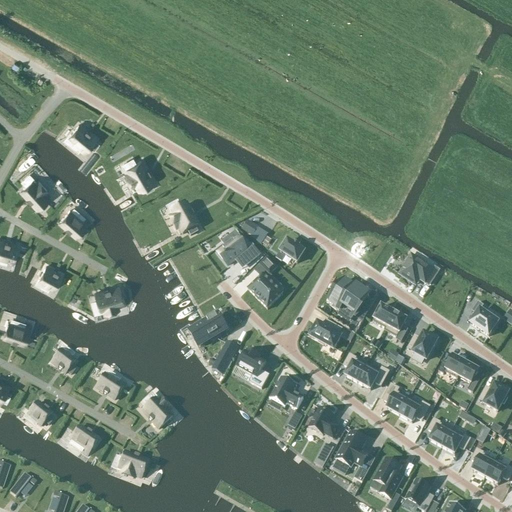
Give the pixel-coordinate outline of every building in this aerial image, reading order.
[(78,123),(65,138),(79,149),(78,151),(83,156),(97,138),(78,123)] [(125,172),(123,173),(132,189),(134,187),(137,192),(156,181),(142,158),(124,169),(125,172)] [(20,181),(24,186),(18,191),(36,211),(51,198),(47,193),(48,191),(37,179),(35,180),(29,174),(20,181)] [(171,217),(168,218),(177,233),(179,231),(182,237),(201,226),(188,203),(169,213),(171,217)] [(70,208),(57,223),(75,239),(90,222),(73,208),(72,210),(70,208)] [(259,229),(248,222),(241,232),(252,239),(259,229)] [(226,248),(218,254),(228,267),(240,257),(247,266),(260,256),(252,247),(246,252),(236,240),(235,241),(232,237),(223,243),(226,248)] [(6,264),(13,266),(19,245),(10,242),(9,244),(4,242),(5,241),(0,239),(0,263),(6,265),(6,264)] [(287,241),(279,254),(276,260),(281,264),(285,258),(297,266),(306,253),(299,249),(300,248),(295,244),(294,245),(287,241)] [(405,265),(398,276),(416,288),(420,283),(425,286),(435,272),(420,262),(421,261),(411,254),(404,264),(405,265)] [(266,272),(247,291),(268,311),(283,296),(281,293),(284,290),(270,276),(277,269),(267,258),(259,266),(266,272)] [(65,280),(61,278),(63,274),(58,272),(57,274),(53,271),(54,269),(46,265),(39,277),(38,277),(34,285),(47,292),(49,289),(54,291),(57,285),(61,288),(65,280)] [(345,283),(331,303),(342,311),(344,308),(356,317),(369,299),(361,293),(359,296),(354,293),(355,291),(345,283)] [(94,316),(102,313),(103,315),(120,310),(119,307),(125,306),(119,285),(109,288),(109,290),(105,292),(104,289),(93,292),(96,300),(90,302),(94,316)] [(477,316),(470,325),(489,338),(498,324),(480,312),(484,307),(478,303),(472,313),(477,316)] [(381,307),(373,323),(385,330),(384,332),(387,334),(397,316),(381,307)] [(202,326),(194,331),(203,346),(211,342),(213,344),(221,339),(220,337),(228,332),(218,316),(210,321),(209,319),(201,324),(202,326)] [(397,316),(387,334),(397,339),(396,341),(401,344),(408,332),(403,329),(407,321),(397,316)] [(2,339),(24,347),(32,325),(24,322),(23,323),(11,318),(10,321),(8,320),(2,339)] [(343,331),(326,322),(323,327),(317,323),(308,339),(334,353),(342,338),(339,336),(343,331)] [(427,364),(439,341),(424,333),(421,339),(415,335),(408,348),(413,351),(411,355),(427,364)] [(227,343),(212,371),(223,377),(238,349),(227,343)] [(65,377),(67,374),(71,377),(76,370),(73,367),(77,362),(73,359),(75,356),(63,347),(57,354),(58,355),(50,366),(65,377)] [(245,352),(236,369),(252,377),(249,383),(262,391),(270,376),(262,372),(267,363),(260,360),(261,357),(248,350),(246,353),(245,352)] [(349,356),(343,368),(349,371),(345,378),(358,385),(367,367),(356,361),(356,360),(349,356)] [(444,363),(438,373),(443,376),(445,374),(457,381),(466,365),(453,358),(449,365),(444,363)] [(466,365),(457,381),(458,381),(459,379),(460,379),(471,386),(467,392),(473,395),(480,382),(475,380),(479,372),(466,365)] [(367,367),(358,385),(371,392),(375,385),(381,388),(387,376),(380,372),(379,374),(367,367)] [(105,374),(94,391),(114,404),(126,385),(121,381),(108,372),(106,375),(105,374)] [(282,379),(270,401),(285,410),(287,406),(297,411),(303,400),(294,394),(297,388),(282,379)] [(10,397),(6,394),(9,387),(1,383),(0,384),(0,404),(2,401),(6,404),(10,397)] [(486,388),(479,401),(485,404),(483,407),(498,416),(510,394),(495,385),(492,391),(486,388)] [(391,389),(384,401),(390,404),(386,411),(399,418),(409,400),(397,394),(398,393),(391,389)] [(170,413),(171,412),(160,398),(158,400),(152,394),(142,403),(146,407),(140,413),(158,433),(174,419),(170,413)] [(409,400),(399,418),(412,425),(416,418),(422,421),(429,409),(421,405),(421,406),(409,400)] [(44,410),(45,409),(37,403),(29,413),(29,412),(23,420),(35,429),(36,427),(40,430),(45,424),(49,427),(54,420),(51,417),(53,415),(49,412),(48,413),(44,410)] [(334,418),(320,410),(309,429),(323,437),(324,435),(333,441),(340,429),(330,424),(334,418)] [(295,414),(288,427),(295,431),(303,419),(295,414)] [(433,420),(427,433),(433,436),(429,443),(442,450),(452,432),(440,426),(441,424),(433,420)] [(91,436),(87,433),(88,432),(80,426),(69,442),(71,443),(69,446),(81,455),(82,453),(88,457),(100,440),(92,435),(91,436)] [(452,432),(442,450),(455,457),(459,450),(465,453),(471,441),(464,437),(463,438),(452,432)] [(351,434),(336,461),(351,470),(354,465),(361,469),(355,480),(362,484),(375,461),(368,457),(368,456),(361,452),(366,443),(351,434)] [(333,449),(326,445),(318,459),(325,463),(333,449)] [(476,450),(470,463),(476,466),(472,473),(485,480),(495,462),(483,456),(484,454),(476,450)] [(119,473),(118,476),(133,481),(134,479),(141,482),(149,461),(139,457),(138,459),(134,457),(135,456),(124,452),(121,460),(116,457),(111,470),(119,473)] [(401,469),(386,461),(374,482),(383,488),(379,495),(391,501),(403,480),(397,477),(401,469)] [(0,470),(0,489),(2,490),(10,467),(2,464),(3,463),(0,462),(0,468),(1,468),(0,470)] [(495,462),(485,480),(498,487),(502,480),(508,483),(511,474),(511,469),(507,467),(506,468),(495,462)] [(24,475),(9,494),(16,499),(20,494),(24,498),(32,488),(27,485),(29,483),(33,487),(36,483),(31,479),(30,480),(24,475)] [(430,489),(415,481),(405,500),(419,507),(418,510),(421,511),(426,511),(434,500),(427,496),(430,489)] [(54,511),(63,511),(68,499),(60,496),(61,495),(54,493),(53,498),(59,500),(54,511)]
